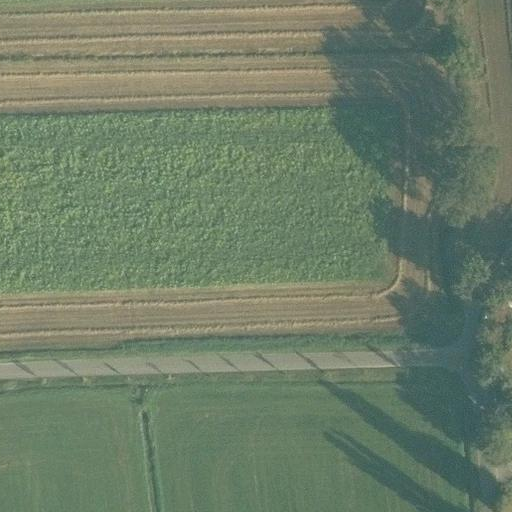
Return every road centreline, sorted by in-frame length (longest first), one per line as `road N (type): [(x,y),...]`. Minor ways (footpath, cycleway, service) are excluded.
road 1 (unclassified): [(0,374),(470,360)]
road 2 (unclassified): [(470,360),(490,511)]
